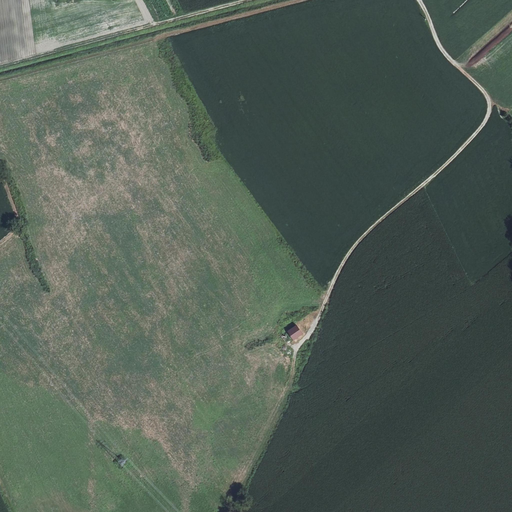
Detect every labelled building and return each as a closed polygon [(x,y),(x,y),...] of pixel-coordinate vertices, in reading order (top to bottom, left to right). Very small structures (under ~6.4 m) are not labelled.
[(305,319),(297,324),(302,332),(310,327),(305,319)] [(302,332),(297,324),(288,330),(294,338),(302,332)] [(287,330),(266,344),(267,346),(288,332),(287,330)] [(261,348),(238,364),(239,366),(263,350),(261,348)] [(288,353),(281,390),(284,391),(290,354),(288,353)] [(120,467),(125,464),(121,458),(116,462),(120,467)]
